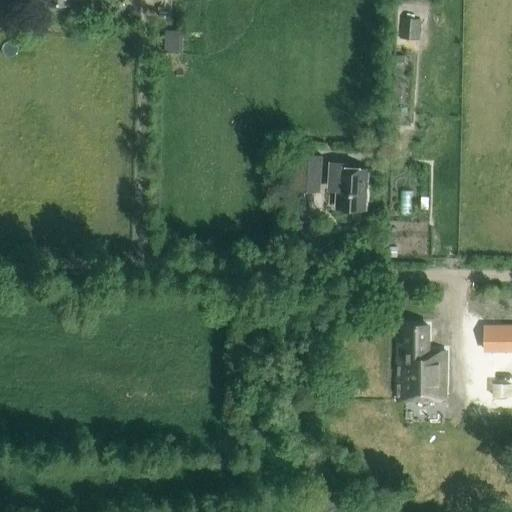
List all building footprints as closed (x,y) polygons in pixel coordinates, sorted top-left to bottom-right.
[(401,18),(400,39),(419,40),(420,20),(401,18)] [(170,49),(187,49),(187,27),(170,27),(170,49)] [(318,192),(321,157),(289,154),(286,190),(318,192)] [(332,163),(330,183),(330,192),(338,192),(337,208),(365,210),(367,170),(352,169),(353,165),(332,163)] [(443,399),(444,350),(427,350),(428,327),(404,327),(404,345),(398,345),(398,399),(443,399)] [(511,349),(498,350),(498,406),(511,405),(511,390),(505,379),(511,379),(511,349)]
